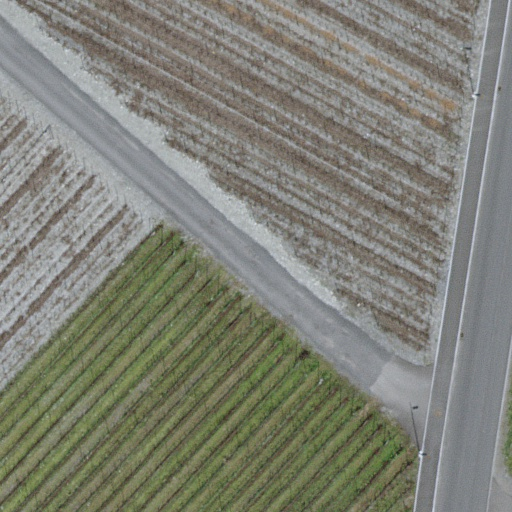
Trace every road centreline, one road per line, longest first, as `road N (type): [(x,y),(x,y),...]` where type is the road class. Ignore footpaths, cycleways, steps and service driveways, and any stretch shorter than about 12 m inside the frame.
road 1 (track): [(0,47),(375,372),(413,397),(472,410)]
road 2 (residential): [(511,167),(460,511)]
